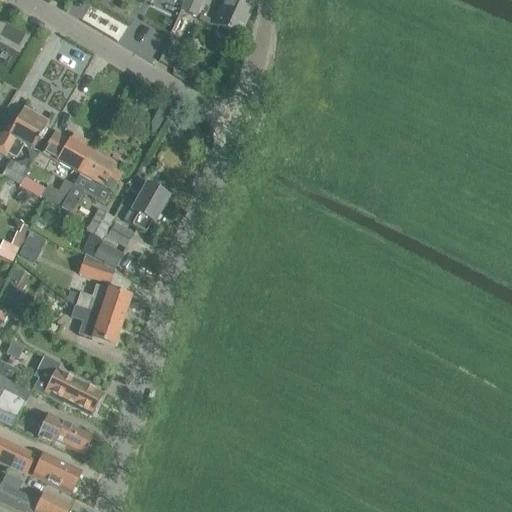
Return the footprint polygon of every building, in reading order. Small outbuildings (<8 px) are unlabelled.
[(183,0),(179,10),(196,18),(204,0),(183,0)] [(245,0),(224,0),(214,23),(213,26),(218,28),(216,33),(218,39),(225,42),(231,40),(233,35),(238,37),(253,4),(245,0)] [(214,23),(200,17),(199,19),(213,26),(214,23)] [(0,155),(6,159),(8,156),(15,160),(24,146),(33,151),(50,122),(25,109),(12,132),(7,129),(0,141),(0,155)] [(74,136),(69,145),(51,135),(40,154),(58,164),(81,177),(93,156),(84,151),(88,144),(74,136)] [(109,180),(116,169),(93,156),(81,177),(75,188),(63,209),(71,214),(83,193),(104,205),(117,184),(109,180)] [(11,163),(3,176),(19,186),(24,178),(27,172),(11,163)] [(41,199),(41,198),(45,191),(24,178),(19,186),(41,199)] [(63,209),(75,188),(64,182),(57,193),(47,187),(45,191),(41,198),(63,209)] [(124,221),(133,226),(147,235),(153,224),(155,225),(170,199),(148,187),(133,213),(130,211),(124,221)] [(98,213),(91,225),(106,234),(113,221),(98,213)] [(115,223),(107,239),(126,250),(135,234),(115,223)] [(17,232),(11,245),(18,249),(21,250),(30,228),(23,225),(19,233),(17,232)] [(91,225),(87,233),(102,242),(106,234),(91,225)] [(4,242),(0,250),(0,255),(13,262),(18,249),(11,245),(4,242)] [(102,243),(94,258),(115,270),(124,254),(102,243)] [(86,257),(85,259),(80,276),(110,286),(115,271),(86,257)] [(7,292),(2,303),(23,314),(28,303),(18,298),(29,278),(15,270),(4,291),(7,292)] [(79,297),(75,307),(124,323),(132,299),(109,291),(95,287),(91,298),(79,295),(79,297)] [(69,293),(67,300),(75,307),(78,297),(69,293)] [(0,307),(0,321),(3,323),(9,312),(0,307)] [(75,307),(71,319),(82,323),(78,335),(93,340),(116,347),(124,323),(75,307)] [(63,403),(91,417),(103,395),(56,371),(60,363),(44,355),(37,370),(40,371),(31,389),(44,396),(62,405),(63,403)] [(0,379),(13,386),(21,372),(0,362),(0,379)] [(0,379),(0,424),(12,430),(30,395),(29,394),(13,386),(0,379)] [(63,422),(47,416),(34,441),(43,446),(45,441),(52,445),(63,451),(65,447),(82,456),(92,437),(63,422)] [(28,476),(37,457),(0,439),(0,465),(27,478),(28,476)] [(53,460),(42,456),(31,478),(42,483),(55,490),(56,486),(72,494),(82,474),(53,460)] [(6,476),(1,485),(1,484),(0,486),(0,501),(22,511),(69,511),(72,509),(44,495),(42,498),(35,495),(33,499),(18,492),(23,484),(6,476)]
